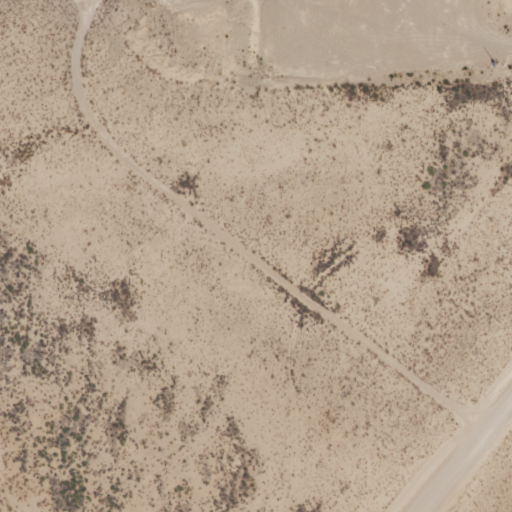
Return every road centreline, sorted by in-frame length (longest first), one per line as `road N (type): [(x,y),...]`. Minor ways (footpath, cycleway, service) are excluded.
road 1 (track): [(465,432),(410,372),(85,155),(75,25),(37,0)]
road 2 (track): [(427,511),(460,472),(465,432),(511,406)]
